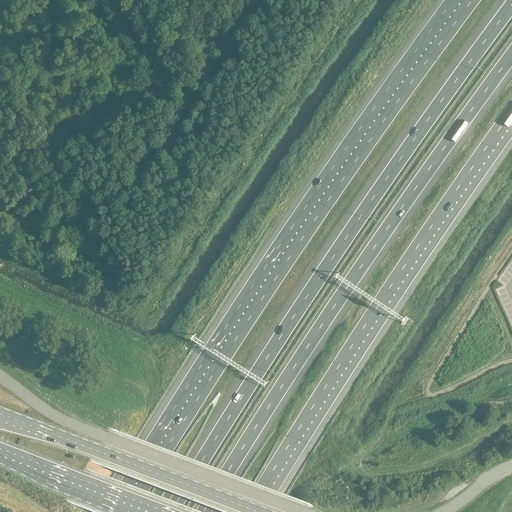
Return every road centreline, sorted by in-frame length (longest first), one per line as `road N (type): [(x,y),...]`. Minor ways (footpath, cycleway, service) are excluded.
road 1 (motorway): [(511,1),(392,167),(167,511)]
road 2 (motorway): [(461,0),(334,175),(199,381),(125,511)]
road 3 (motorway): [(203,511),(356,272),(511,52)]
road 4 (motorway): [(247,511),(405,262),(511,112)]
road 5 (unknown): [(260,0),(127,189),(58,225),(0,209)]
road 6 (unclassified): [(300,511),(55,415),(0,376)]
road 7 (trunk): [(257,511),(0,414)]
road 8 (trunk): [(0,449),(165,511)]
